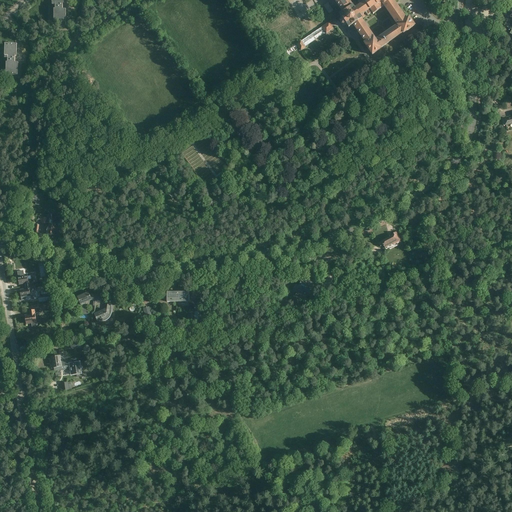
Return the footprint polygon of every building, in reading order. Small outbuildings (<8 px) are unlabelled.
[(52,0),(52,3),(56,3),(55,10),(54,10),(54,22),(66,22),(66,10),(63,10),(63,3),(64,3),(64,0),(52,0)] [(334,0),(343,13),(340,15),(342,18),(341,19),(341,22),(343,25),(346,26),(347,25),(349,29),(354,25),(366,43),(365,44),(373,56),(382,49),(381,48),(403,33),(404,34),(415,26),(409,18),(407,20),(394,1),(394,0),(334,0)] [(323,6),(329,14),(333,11),(328,3),(323,6)] [(506,23),(509,18),(511,15),(503,10),(498,18),(506,23)] [(322,27),(326,34),(333,29),(329,22),(322,27)] [(301,51),(306,48),(301,41),(283,53),(286,57),(299,48),(301,51)] [(5,44),(5,56),(4,59),(8,59),(7,63),(6,63),(6,78),(17,78),(18,63),(15,63),(15,57),(16,57),(17,44),(5,44)] [(511,117),(502,120),(504,125),(511,123),(511,117)] [(61,227),(55,226),(56,225),(52,224),(53,219),(50,219),(48,234),(54,235),(55,231),(60,232),(61,227)] [(392,237),(379,244),(381,247),(383,245),(385,248),(400,240),(396,233),(391,235),(392,237)] [(26,283),(27,286),(31,286),(30,280),(29,280),(28,276),(18,278),(19,284),(26,283)] [(317,284),(303,277),(299,287),(295,285),(293,290),(302,294),(303,291),(312,295),(317,284)] [(335,284),(327,288),(330,294),(338,290),(335,284)] [(31,286),(27,286),(27,289),(20,290),(21,297),(22,300),(26,300),(26,296),(31,296),(30,293),(36,292),(35,285),(31,286)] [(89,292),(78,297),(81,305),(86,303),(85,302),(90,300),(93,301),(95,301),(96,294),(91,294),(91,297),(89,292)] [(167,302),(177,302),(178,292),(167,292),(167,302)] [(178,292),(177,302),(189,302),(189,292),(178,292)] [(105,301),(104,310),(94,314),(98,323),(103,320),(103,319),(109,316),(108,314),(109,315),(111,302),(105,301)] [(29,310),(30,315),(25,316),(26,324),(31,323),(32,327),(37,326),(37,322),(36,322),(34,310),(29,310)] [(71,366),(71,364),(70,364),(70,360),(64,361),(65,362),(61,362),(60,356),(52,357),(53,368),(54,368),(55,371),(61,370),(60,367),(62,367),(61,364),(66,363),(66,367),(71,366)] [(55,371),(61,370),(67,370),(67,369),(71,368),(72,375),(77,374),(78,377),(82,376),(84,373),(83,362),(71,364),(71,366),(66,367),(66,363),(61,364),(62,367),(60,367),(61,370),(55,371)] [(61,391),(69,390),(69,389),(72,388),(71,382),(60,383),(61,391)]
